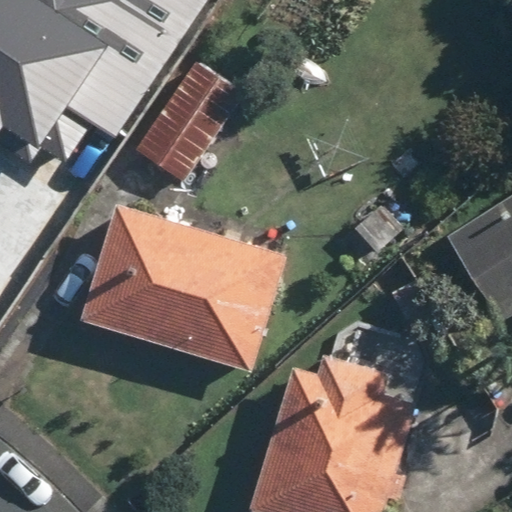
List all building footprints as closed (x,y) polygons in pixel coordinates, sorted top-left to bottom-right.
[(0,0),(0,129),(66,171),(99,120),(117,132),(200,0),(0,0)] [(197,59),(136,148),(186,181),(247,92),(197,59)] [(511,310),(511,195),(451,233),(502,316),(511,310)] [(289,251),(121,200),(85,318),(253,370),(289,251)] [(297,362),(253,507),(269,511),(384,511),(419,398),(388,389),(394,369),(327,349),(321,369),(297,362)]
